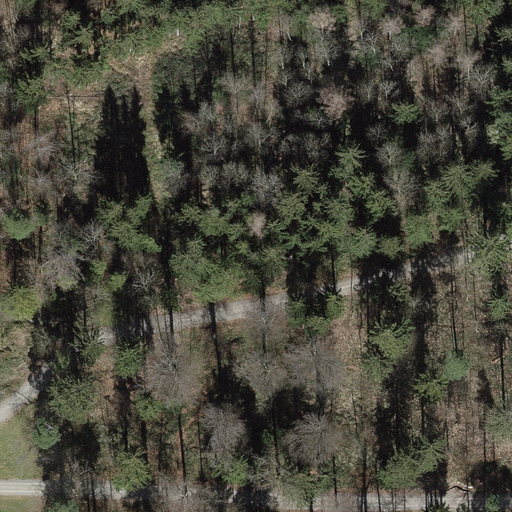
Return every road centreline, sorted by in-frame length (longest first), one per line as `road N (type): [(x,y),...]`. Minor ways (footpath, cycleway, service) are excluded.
road 1 (track): [(511,234),(401,271),(117,332),(70,352),(0,413)]
road 2 (track): [(0,487),(511,498)]
